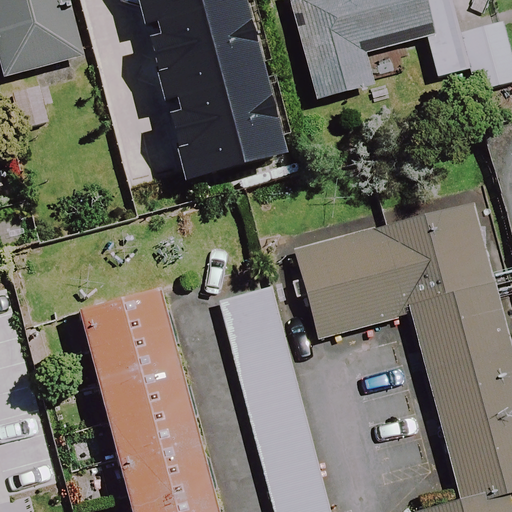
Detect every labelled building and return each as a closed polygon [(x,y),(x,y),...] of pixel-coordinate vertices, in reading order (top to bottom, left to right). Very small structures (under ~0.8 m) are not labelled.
[(77,67),(60,0),(0,0),(0,82),(1,86),(77,67)] [(127,0),(137,38),(149,35),(153,48),(140,52),(156,115),(169,112),(173,126),(160,129),(176,196),(279,170),(236,0),(127,0)] [(361,60),(431,42),(420,0),(283,0),(312,108),(370,93),(361,60)] [(511,499),(511,360),(472,210),(293,258),(317,347),(408,322),(456,501),(415,511),(508,511),(506,502),(511,499)] [(326,511),(268,289),(215,303),(269,511),(326,511)] [(207,511),(150,299),(73,320),(125,511),(207,511)] [(28,422),(14,369),(0,372),(0,486),(34,478),(20,424),(28,422)]
